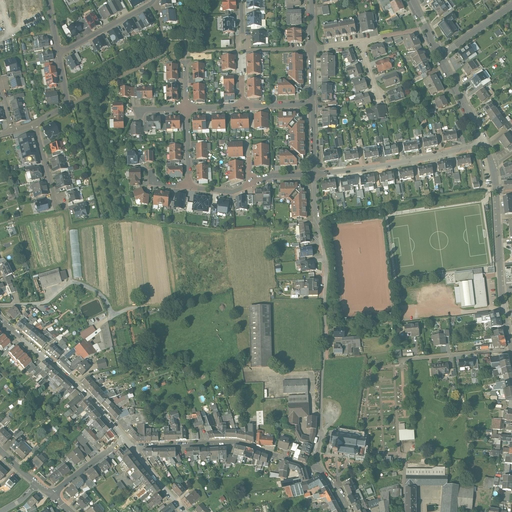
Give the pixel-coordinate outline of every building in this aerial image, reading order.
[(120,4),(118,0),(115,2),(120,11),(123,9),(120,4)] [(222,0),(223,11),(225,11),(228,11),(236,11),(235,0),(222,0)] [(399,0),(398,0),(390,4),(388,0),(386,0),(380,3),(385,12),(392,9),(395,14),(404,10),(399,0)] [(438,0),(433,4),(431,5),(435,11),(444,5),(442,3),(445,0),(438,0)] [(120,11),(115,2),(108,5),(114,15),(120,12),(120,11)] [(108,5),(102,9),(107,18),(107,19),(114,15),(108,5)] [(444,5),(435,11),(439,17),(442,15),(448,11),(444,5)] [(107,18),(102,9),(99,11),(104,20),(107,18)] [(166,12),(163,12),(164,23),(171,22),(171,23),(175,22),(174,11),(172,11),(166,12)] [(293,12),(286,12),(287,18),(289,18),(290,25),(301,25),(301,16),(300,17),(300,12),(293,12)] [(148,13),(139,18),(140,21),(138,22),(138,23),(142,30),(146,28),(146,29),(151,26),(150,23),(153,22),(148,13)] [(92,15),(87,18),(85,19),(89,27),(91,30),(100,25),(97,21),(96,18),(93,14),(92,15)] [(360,19),(360,23),(362,33),(373,31),(372,22),(373,22),(372,17),(371,17),(360,19)] [(446,20),(444,22),(443,21),(442,22),(443,22),(439,25),(443,32),(453,25),(449,19),(448,18),(446,20)] [(230,19),(223,19),(223,33),(234,32),(234,28),(235,28),(235,23),(234,23),(234,19),(230,19)] [(82,20),(76,23),(77,24),(81,31),(87,28),(82,20)] [(135,24),(133,20),(123,25),(126,31),(128,34),(129,34),(137,29),(138,29),(135,24)] [(349,21),(343,22),(343,23),(338,24),(339,24),(341,36),(341,37),(356,34),(354,21),(349,22),(349,21)] [(77,24),(74,25),(70,27),(70,28),(67,29),(72,37),(75,36),(75,37),(79,34),(82,32),(81,31),(77,24)] [(334,25),(334,24),(328,25),(328,26),(323,27),(325,39),(341,36),(339,24),(334,25)] [(453,25),(443,32),(448,38),(452,35),(458,31),(457,31),(453,25)] [(123,39),(117,29),(109,34),(111,38),(113,42),(115,44),(123,39)] [(301,30),(287,31),(288,42),(301,41),(301,30)] [(412,36),(403,40),(408,49),(412,46),(413,48),(420,45),(417,38),(414,39),(414,38),(413,38),(412,36)] [(46,37),(37,39),(39,49),(49,47),(46,37)] [(104,40),(102,37),(93,42),(95,46),(98,51),(107,46),(104,40)] [(176,42),(168,42),(169,55),(177,55),(176,42)] [(382,44),(378,46),(377,45),(376,45),(372,47),(373,48),(371,49),(374,58),(385,53),(384,53),(381,45),(383,45),(382,44)] [(468,58),(469,61),(477,56),(475,53),(476,52),(471,45),(469,47),(474,54),(468,58)] [(458,54),(464,61),(468,58),(474,54),(469,47),(469,46),(458,54)] [(352,50),(342,53),(344,59),(347,58),(349,62),(350,62),(355,60),(352,50)] [(52,61),(50,51),(41,53),(43,63),(52,61)] [(415,51),(403,53),(407,61),(412,59),(410,56),(414,54),(415,55),(416,54),(415,51)] [(296,53),(283,53),(283,63),(288,63),(288,57),(292,57),(292,56),(296,55),(296,53)] [(422,53),(420,54),(418,54),(416,54),(415,55),(414,54),(410,56),(412,59),(416,67),(426,62),(429,61),(425,53),(422,53)] [(71,57),(66,60),(72,70),(79,66),(78,63),(73,55),(71,57)] [(296,55),(292,56),(292,57),(288,57),(288,63),(288,69),(302,68),(302,56),(297,56),(297,55),(296,55)] [(332,57),(329,57),(329,55),(326,55),(326,57),(324,57),(321,58),(321,68),(332,68),(335,68),(335,57),(332,57)] [(231,56),(222,56),(222,71),(235,70),(235,56),(231,56)] [(260,56),(253,56),(252,56),(247,56),(247,74),(260,74),(260,56)] [(389,59),(376,63),(379,72),(392,68),(389,59)] [(21,74),(19,66),(16,66),(14,60),(4,62),(6,68),(9,67),(10,73),(16,71),(17,72),(18,75),(21,74)] [(426,62),(419,66),(423,74),(430,71),(426,62)] [(472,62),(462,69),(467,76),(472,72),(477,69),(472,62)] [(352,68),(347,69),(349,76),(354,74),(355,76),(362,74),(359,65),(352,68)] [(481,66),(477,69),(472,72),(474,75),(477,73),(481,70),(483,69),(481,66)] [(54,68),(44,70),(45,77),(56,75),(54,68)] [(302,68),(288,69),(288,72),(288,76),(295,82),(298,85),(303,85),(302,68)] [(332,68),(321,68),(321,77),(328,77),(328,76),(332,76),(332,68)] [(482,73),(487,80),(489,79),(491,78),(486,71),(483,72),(482,73)] [(295,82),(288,76),(288,72),(284,76),(285,77),(293,85),(295,82)] [(396,73),(383,77),(384,81),(386,87),(399,83),(396,73)] [(482,73),(478,76),(471,81),(476,88),(482,84),(487,80),(482,73)] [(56,75),(45,77),(47,86),(49,86),(55,84),(57,84),(56,75)] [(435,76),(423,82),(426,87),(428,86),(430,89),(429,90),(431,95),(436,92),(437,94),(444,91),(439,81),(438,81),(435,76)] [(228,77),(224,77),(224,85),(233,85),(234,85),(233,77),(228,77)] [(293,85),(285,77),(281,81),(285,81),(292,87),(294,85),(293,85)] [(14,80),(10,81),(12,90),(21,87),(19,79),(14,80)] [(253,80),(248,80),(248,98),(261,97),(261,80),(253,80)] [(360,81),(354,83),(357,92),(367,88),(364,80),(360,81)] [(278,81),(278,95),(294,95),(294,90),(285,81),(281,81),(278,81)] [(330,85),(322,85),(322,94),(332,93),(332,85),(330,85)] [(129,88),(121,88),(121,89),(121,98),(129,98),(129,97),(129,88)] [(396,90),(388,93),(391,101),(395,100),(395,101),(404,98),(403,97),(404,96),(404,95),(402,95),(402,92),(402,91),(402,90),(401,90),(400,89),(396,90)] [(483,90),(476,95),(481,103),(488,98),(483,90)] [(224,92),(224,100),(234,100),(234,91),(224,92)] [(54,93),(45,94),(46,100),(47,100),(48,105),(58,103),(56,92),(54,93)] [(177,93),(167,94),(167,101),(172,101),(175,101),(178,101),(177,93)] [(332,93),(322,94),(322,102),(328,102),(332,102),(332,93)] [(356,98),(354,99),(357,106),(362,104),(363,106),(370,103),(367,94),(363,96),(356,98)] [(443,97),(435,100),(438,109),(447,105),(446,101),(445,101),(443,97)] [(20,101),(11,103),(13,111),(22,109),(20,101)] [(491,103),(483,109),(487,115),(495,110),(493,107),(493,106),(491,103)] [(123,104),(113,104),(114,113),(123,112),(123,104)] [(380,106),(375,107),(375,108),(371,109),(371,110),(367,110),(366,113),(367,115),(368,117),(368,118),(368,120),(369,121),(372,121),(373,120),(384,119),(384,115),(383,115),(383,112),(381,111),(380,107),(380,106)] [(22,109),(13,111),(14,116),(15,116),(15,118),(15,119),(16,123),(25,121),(22,109)] [(495,110),(487,115),(492,122),(500,116),(495,110)] [(267,114),(255,115),(255,120),(255,129),(268,128),(267,114)] [(295,114),(278,114),(279,128),(282,128),(286,128),(293,121),(296,118),(295,114)] [(225,115),(212,116),(212,121),(212,129),(225,129),(225,115)] [(249,115),(231,115),(231,129),(249,128),(249,120),(249,115)] [(206,116),(192,116),(193,130),(206,129),(206,121),(206,116)] [(506,124),(500,116),(492,122),(498,130),(504,126),(506,125),(506,124)] [(160,117),(155,117),(152,117),(152,118),(147,118),(147,124),(147,130),(148,130),(160,130),(160,124),(160,117)] [(336,117),(323,118),(323,127),(327,127),(327,125),(331,125),(336,125),(337,125),(336,117)] [(114,120),(114,128),(123,128),(123,120),(114,120)] [(295,123),(293,121),(286,128),(282,128),(287,132),(294,124),(295,123)] [(53,123),(42,129),(44,132),(46,133),(47,135),(46,136),(48,139),(49,139),(56,135),(58,133),(53,123)] [(297,126),(290,133),(290,136),(290,140),(304,139),(304,123),(299,123),(297,126)] [(140,124),(133,124),(131,127),(131,131),(130,132),(130,134),(131,135),(140,135),(140,128),(140,124)] [(287,132),(286,132),(290,136),(290,133),(297,126),(294,124),(287,132)] [(453,133),(449,134),(450,141),(457,140),(455,132),(452,132),(453,133)] [(449,134),(444,135),(444,133),(441,134),(443,143),(450,141),(449,134)] [(39,161),(33,135),(18,139),(20,146),(22,145),(24,151),(21,152),(25,165),(39,161)] [(511,144),(511,140),(508,135),(499,141),(506,149),(507,149),(511,144)] [(436,138),(433,138),(433,139),(429,140),(431,147),(437,146),(436,138)] [(304,139),(290,140),(290,143),(290,147),(297,153),(300,156),(305,156),(304,139)] [(429,140),(425,141),(425,139),(422,140),(424,149),(431,147),(429,140)] [(414,144),(410,144),(411,152),(418,150),(416,142),(414,142),(414,144)] [(58,144),(57,143),(54,144),(55,145),(50,146),(52,153),(60,151),(62,151),(63,149),(61,143),(58,144)] [(242,143),(228,144),(229,157),(243,157),(242,143)] [(297,153),(290,147),(290,143),(286,147),(287,148),(295,156),(297,153)] [(389,143),(384,144),(385,148),(383,148),(384,157),(391,156),(390,148),(389,143)] [(410,144),(406,145),(405,144),(403,144),(404,153),(411,152),(410,144)] [(268,146),(254,147),(255,165),(269,165),(268,146)] [(394,148),(390,148),(391,156),(398,154),(397,146),(394,146),(394,148)] [(295,156),(287,148),(283,152),(287,152),(294,158),(296,156),(295,156)] [(374,150),(370,151),(372,158),(378,157),(377,148),(374,149),(374,150)] [(334,150),(330,151),(331,161),(338,160),(337,151),(334,152),(334,150)] [(370,151),(366,152),(366,150),(363,151),(365,159),(372,158),(370,151)] [(330,151),(325,152),(325,153),(323,154),(324,162),(331,161),(330,151)] [(354,153),(350,153),(352,161),(358,159),(357,151),(354,151),(354,153)] [(136,156),(133,152),(128,152),(128,164),(137,164),(137,158),(136,156)] [(294,158),(287,152),(283,152),(279,152),(280,166),(297,165),(297,161),(294,158)] [(350,153),(346,154),(346,153),(343,153),(345,162),(352,161),(350,153)] [(58,159),(50,161),(52,166),(65,163),(63,158),(63,157),(58,159)] [(470,157),(463,158),(464,166),(468,165),(468,166),(471,166),(470,157)] [(463,158),(456,159),(457,168),(460,168),(460,166),(464,166),(463,158)] [(451,162),(444,163),(445,170),(449,170),(449,171),(452,170),(451,162)] [(65,163),(52,166),(53,172),(66,169),(65,163)] [(243,163),(229,163),(229,181),(243,180),(243,163)] [(444,163),(437,164),(438,173),(441,172),(441,171),(445,170),(444,163)] [(175,167),(168,167),(168,168),(168,177),(182,177),(182,167),(175,167)] [(431,167),(425,168),(426,175),(430,174),(430,176),(433,175),(431,167)] [(35,169),(29,170),(29,172),(31,179),(35,178),(36,179),(41,178),(40,174),(39,171),(40,171),(39,168),(35,169)] [(425,168),(418,169),(419,178),(422,177),(422,176),(426,175),(425,168)] [(140,170),(130,170),(130,179),(131,179),(140,179),(140,170)] [(412,170),(405,171),(406,178),(411,177),(411,179),(414,178),(412,170)] [(405,171),(398,172),(400,181),(403,180),(402,179),(406,178),(405,171)] [(393,173),(386,174),(387,181),(391,181),(392,182),(394,182),(393,173)] [(386,174),(379,175),(381,184),(383,184),(383,182),(387,181),(386,174)] [(62,176),(55,178),(56,184),(69,180),(68,175),(62,176)] [(373,175),(366,177),(368,184),(372,183),(372,185),(375,184),(373,175)] [(366,177),(360,178),(361,186),(364,186),(364,185),(368,184),(366,177)] [(354,178),(347,179),(348,186),(352,186),(352,187),(355,187),(354,178)] [(347,179),(340,180),(342,189),(344,189),(345,192),(349,192),(348,186),(347,179)] [(69,180),(56,184),(58,189),(65,187),(70,186),(69,180)] [(334,181),(328,182),(329,189),(333,189),(333,190),(336,189),(334,181)] [(328,182),(321,183),(322,192),(325,191),(325,190),(329,189),(328,182)] [(37,185),(32,186),(32,187),(33,192),(46,189),(45,183),(37,185)] [(297,185),(280,185),(281,199),(284,199),(288,199),(295,192),(297,189),(297,185)] [(141,188),(133,191),(134,193),(134,194),(136,200),(135,200),(137,204),(141,205),(141,204),(147,204),(148,196),(145,195),(143,194),(141,188)] [(46,189),(33,192),(35,198),(48,195),(46,189)] [(169,193),(155,191),(153,205),(167,206),(168,197),(169,193)] [(71,193),(68,194),(70,203),(79,201),(78,197),(79,197),(77,192),(71,193)] [(295,192),(288,199),(284,199),(288,203),(297,194),(295,192)] [(288,203),(292,207),(292,204),(300,195),(298,193),(297,194),(288,203)] [(300,195),(292,204),(292,207),(292,219),(306,218),(306,193),(301,194),(300,195)] [(185,197),(185,195),(176,194),(175,202),(174,208),(183,209),(184,205),(185,197)] [(208,208),(209,198),(194,196),(193,203),(193,210),(207,212),(208,208)] [(511,197),(503,198),(504,206),(511,205),(511,204),(511,199),(511,197)] [(247,198),(236,198),(236,209),(240,209),(240,212),(241,212),(241,211),(247,211),(247,205),(247,198)] [(222,200),(218,200),(218,206),(217,212),(226,213),(227,212),(229,201),(225,201),(225,200),(222,200)] [(37,204),(35,204),(37,212),(48,210),(46,202),(45,202),(37,204)] [(78,209),(73,210),(75,219),(81,217),(84,219),(85,216),(86,216),(84,207),(78,209)] [(308,225),(299,226),(300,235),(309,234),(308,225)] [(79,230),(70,230),(73,277),(82,276),(79,230)] [(309,234),(300,235),(301,243),(310,242),(309,234)] [(312,248),(300,250),(301,257),(301,258),(304,257),(313,257),(312,248)] [(95,258),(86,259),(88,284),(96,284),(95,258)] [(305,263),(301,264),(301,265),(300,266),(300,267),(300,268),(300,269),(301,269),(302,270),(302,271),(307,270),(308,272),(309,271),(310,271),(315,270),(314,262),(305,263)] [(3,267),(0,268),(1,270),(5,278),(12,274),(7,265),(3,267)] [(474,306),(474,308),(487,307),(484,279),(481,279),(481,275),(485,275),(485,274),(482,274),(482,271),(454,274),(455,284),(459,283),(459,288),(455,289),(456,304),(461,303),(462,308),(474,306)] [(58,272),(38,278),(40,286),(60,281),(58,272)] [(318,280),(307,280),(307,287),(304,287),(304,290),(318,290),(318,280)] [(13,307),(6,314),(10,317),(13,319),(14,318),(15,319),(20,314),(13,307)] [(270,307),(250,307),(251,368),(271,367),(270,307)] [(27,313),(24,313),(19,319),(21,321),(22,321),(25,317),(26,318),(28,316),(27,315),(28,314),(27,313)] [(498,313),(490,315),(488,316),(487,313),(475,314),(476,318),(482,317),(482,322),(486,322),(500,320),(498,313)] [(22,321),(21,321),(19,319),(14,325),(22,332),(32,320),(30,318),(26,322),(26,323),(25,324),(22,321)] [(32,320),(22,332),(28,337),(33,330),(29,327),(31,326),(36,320),(35,319),(32,320)] [(43,325),(40,319),(37,321),(39,323),(33,327),(35,329),(43,325)] [(500,320),(486,322),(487,326),(491,325),(491,324),(492,324),(493,328),(501,327),(500,320)] [(35,329),(33,330),(36,333),(42,329),(41,328),(50,324),(49,322),(43,325),(35,329)] [(90,343),(76,354),(79,357),(76,359),(78,361),(80,363),(84,360),(112,347),(108,323),(100,328),(102,331),(104,343),(99,346),(98,344),(93,348),(90,343)] [(418,325),(405,326),(405,333),(411,333),(412,336),(419,335),(418,325)] [(0,348),(2,351),(10,344),(7,340),(8,340),(9,341),(10,340),(7,335),(5,337),(6,338),(6,339),(3,335),(2,336),(0,333),(0,332),(1,333),(2,332),(0,329),(0,348)] [(344,329),(341,329),(334,329),(334,338),(342,338),(344,338),(344,329)] [(33,330),(28,337),(36,344),(42,338),(47,335),(49,334),(47,332),(45,330),(40,336),(36,333),(33,330)] [(59,336),(54,330),(49,334),(47,335),(50,338),(52,340),(53,340),(55,338),(59,336)] [(441,337),(433,337),(434,347),(445,346),(444,338),(444,334),(440,335),(441,337)] [(42,338),(36,344),(42,349),(47,342),(50,338),(47,335),(42,338)] [(90,336),(57,362),(56,363),(60,366),(64,362),(66,360),(75,352),(76,354),(90,343),(88,341),(91,338),(90,336)] [(495,339),(492,339),(493,349),(506,347),(504,338),(495,339)] [(53,344),(46,352),(51,357),(57,351),(65,344),(66,343),(62,341),(55,349),(53,348),(55,346),(53,344)] [(65,344),(57,351),(59,352),(60,351),(61,352),(67,347),(65,344)] [(347,347),(341,347),(341,345),(337,345),(337,346),(334,346),(334,355),(347,355),(347,347)] [(18,350),(15,346),(14,347),(9,352),(7,353),(15,362),(16,362),(23,370),(25,368),(31,362),(28,359),(29,358),(30,360),(31,358),(28,354),(27,356),(27,357),(24,354),(23,355),(20,351),(21,351),(22,352),(23,350),(20,347),(18,348),(19,349),(18,350)] [(57,351),(51,357),(56,361),(62,355),(59,352),(57,351)] [(473,359),(459,361),(460,368),(464,367),(464,368),(469,368),(469,367),(473,366),(474,366),(473,361),(473,359)] [(69,368),(64,362),(60,366),(66,371),(69,375),(75,369),(80,364),(80,363),(78,361),(69,368)] [(84,361),(76,370),(82,376),(90,367),(84,361)] [(509,361),(500,363),(495,363),(491,363),(492,368),(498,367),(499,369),(501,369),(510,367),(509,361)] [(31,362),(25,368),(27,371),(33,365),(31,362)] [(36,368),(34,370),(38,375),(39,374),(48,366),(43,362),(36,368)] [(33,365),(27,371),(30,374),(31,372),(34,370),(36,368),(33,365)] [(441,365),(437,366),(432,366),(433,376),(434,376),(434,377),(442,377),(442,375),(448,374),(448,370),(447,365),(441,365)] [(48,366),(39,374),(44,379),(47,376),(53,370),(48,366)] [(510,367),(501,369),(502,373),(501,373),(497,374),(498,377),(504,376),(511,374),(510,367)] [(455,369),(448,370),(448,374),(449,378),(456,377),(455,369)] [(53,370),(47,376),(44,379),(41,381),(44,383),(48,379),(49,377),(52,380),(58,375),(58,374),(53,370)] [(64,380),(58,375),(52,380),(50,382),(56,389),(61,385),(64,380)] [(95,375),(88,378),(82,384),(87,389),(93,383),(90,380),(92,380),(93,380),(95,380),(95,378),(96,378),(95,375)] [(71,386),(64,380),(61,385),(64,388),(59,394),(61,396),(71,386)] [(307,380),(283,381),(283,393),(305,393),(305,396),(288,397),(289,416),(288,422),(288,425),(294,426),(297,426),(297,424),(298,417),(308,417),(307,380)] [(511,380),(505,382),(500,383),(495,383),(496,387),(493,387),(493,391),(500,390),(499,387),(503,386),(504,386),(506,385),(506,387),(503,388),(503,389),(504,390),(511,387),(511,380)] [(98,382),(93,383),(87,389),(92,395),(98,389),(95,386),(99,385),(98,382)] [(71,386),(61,396),(64,397),(68,393),(69,394),(75,389),(71,386)] [(511,387),(504,390),(503,389),(500,390),(501,395),(502,395),(505,395),(506,401),(511,401),(511,387)] [(102,393),(98,389),(92,395),(96,399),(102,393)] [(108,390),(102,393),(96,399),(97,400),(102,405),(108,400),(116,396),(114,394),(113,391),(109,394),(108,390)] [(78,392),(74,396),(72,393),(67,397),(71,402),(68,405),(71,409),(74,406),(84,398),(81,394),(80,394),(78,392)] [(110,403),(108,400),(102,405),(109,413),(114,407),(121,403),(122,402),(126,400),(125,397),(121,398),(118,399),(117,397),(112,400),(112,401),(111,402),(110,403)] [(86,400),(80,405),(82,407),(76,412),(77,413),(75,415),(77,417),(79,415),(84,411),(91,406),(86,400)] [(121,403),(114,407),(109,413),(113,417),(119,412),(117,410),(119,409),(119,408),(120,407),(121,407),(124,406),(122,402),(121,403)] [(91,406),(84,411),(79,415),(82,418),(84,420),(89,416),(95,411),(91,406)] [(218,414),(217,409),(213,411),(214,415),(216,425),(218,425),(220,426),(220,427),(226,427),(225,423),(221,424),(220,418),(219,418),(218,414)] [(101,417),(95,411),(89,416),(89,417),(88,417),(89,418),(90,418),(92,420),(88,424),(90,426),(98,419),(101,417)] [(119,412),(113,417),(116,421),(120,417),(121,418),(126,417),(130,416),(128,412),(127,411),(121,414),(119,412)] [(511,412),(504,411),(504,415),(503,415),(502,418),(504,418),(503,420),(511,421),(511,420),(511,417),(511,412)] [(130,416),(126,417),(121,418),(129,427),(133,423),(131,421),(134,420),(138,426),(144,425),(147,424),(148,424),(144,412),(133,415),(130,416)] [(177,412),(169,414),(170,417),(173,426),(178,426),(176,419),(179,419),(177,412)] [(129,427),(121,418),(120,417),(116,421),(125,430),(129,427)] [(197,418),(192,420),(194,428),(204,425),(202,420),(201,417),(197,418)] [(308,417),(307,429),(310,429),(311,434),(315,434),(316,418),(308,417)] [(106,427),(98,419),(90,426),(88,428),(91,432),(95,428),(100,433),(100,432),(104,428),(106,427)] [(501,420),(492,419),(491,430),(500,430),(501,422),(501,420)] [(234,432),(226,431),(225,438),(237,439),(237,433),(237,432),(237,431),(236,428),(235,424),(231,426),(233,430),(234,432)] [(106,427),(104,428),(107,433),(106,433),(108,435),(105,437),(109,441),(110,440),(113,437),(112,436),(111,437),(109,433),(110,432),(109,431),(111,429),(108,425),(106,427)] [(213,433),(210,427),(210,428),(207,428),(206,430),(209,439),(215,439),(213,433)] [(91,432),(88,428),(86,429),(82,433),(89,441),(94,446),(99,441),(95,437),(91,432)] [(242,434),(240,433),(240,432),(237,433),(237,439),(246,441),(246,433),(246,429),(242,430),(242,434)] [(405,430),(399,430),(399,441),(414,440),(414,429),(405,430)] [(18,430),(12,436),(14,438),(20,433),(18,430)] [(132,430),(128,433),(133,438),(136,435),(132,430)] [(186,433),(186,430),(181,430),(181,433),(178,433),(176,433),(176,441),(186,441),(186,433)] [(169,431),(164,431),(164,441),(176,441),(176,433),(172,433),(169,433),(169,431)] [(311,434),(309,438),(302,436),(300,431),(299,431),(294,432),(299,442),(304,444),(312,446),(315,434),(311,434)] [(362,435),(336,432),(336,433),(335,433),(334,434),(333,435),(332,435),(332,434),(332,436),(331,436),(330,443),(331,443),(330,446),(331,447),(333,447),(332,449),(333,449),(333,455),(333,454),(337,454),(337,456),(338,456),(338,454),(341,455),(341,456),(342,456),(342,455),(346,456),(346,457),(347,456),(350,456),(350,457),(351,457),(351,456),(354,457),(354,458),(355,458),(355,457),(357,455),(358,455),(359,455),(358,457),(363,457),(364,455),(364,454),(364,450),(365,450),(365,447),(366,446),(366,444),(366,440),(366,441),(361,440),(362,435)] [(78,437),(85,445),(89,441),(82,433),(78,437)] [(141,435),(139,433),(136,435),(133,438),(136,442),(138,442),(141,442),(145,442),(145,435),(141,435)] [(10,438),(6,434),(0,440),(0,443),(3,446),(10,438)] [(511,436),(511,437),(510,437),(499,436),(499,440),(499,441),(501,441),(510,442),(510,447),(511,447),(511,436)] [(90,452),(78,437),(75,440),(81,447),(85,452),(87,455),(90,452)] [(289,440),(281,437),(278,448),(283,450),(283,449),(287,450),(288,449),(291,450),(292,447),(293,444),(294,443),(289,441),(289,440)] [(16,440),(9,447),(15,452),(21,446),(24,443),(19,438),(16,440)] [(99,442),(94,445),(98,450),(102,447),(99,442)] [(312,446),(304,444),(302,452),(304,453),(306,454),(309,456),(312,446)] [(28,453),(21,446),(15,452),(22,460),(28,453)] [(239,447),(235,446),(233,455),(233,457),(232,459),(236,460),(242,461),(243,458),(246,448),(239,447)] [(121,450),(117,453),(123,461),(132,455),(126,448),(124,449),(124,450),(123,450),(124,451),(123,452),(121,450)] [(254,451),(246,448),(243,458),(245,459),(247,459),(252,460),(254,451)] [(193,449),(186,450),(188,457),(191,457),(193,463),(195,463),(195,462),(194,456),(193,449)] [(206,450),(206,449),(202,450),(199,450),(200,457),(201,461),(206,460),(207,462),(210,462),(210,460),(209,450),(206,450)] [(218,449),(209,450),(210,460),(219,459),(218,458),(218,457),(218,449)] [(226,449),(223,449),(218,449),(218,457),(226,458),(226,456),(228,456),(228,453),(226,453),(226,449)] [(77,450),(67,458),(70,462),(71,461),(75,465),(83,458),(81,455),(80,453),(77,450)] [(152,450),(143,450),(142,452),(146,459),(147,458),(150,458),(149,459),(153,465),(156,463),(152,458),(152,450)] [(160,450),(152,450),(152,458),(156,463),(160,469),(163,467),(160,463),(162,462),(160,458),(160,450)] [(168,450),(160,450),(160,458),(166,458),(167,461),(169,464),(171,462),(168,458),(168,450)] [(305,458),(303,457),(304,453),(302,452),(301,452),(298,461),(306,463),(308,459),(305,458)] [(267,456),(262,454),(260,461),(259,466),(261,466),(262,467),(263,462),(266,463),(267,456)] [(39,455),(31,463),(38,470),(46,461),(39,455)] [(123,461),(120,463),(124,467),(122,468),(126,474),(133,468),(132,467),(135,465),(134,463),(136,461),(132,455),(123,461)] [(511,455),(510,455),(510,458),(509,458),(509,459),(505,459),(505,461),(501,461),(501,460),(499,460),(499,463),(504,464),(510,464),(511,464),(511,455)] [(105,461),(98,466),(102,472),(103,473),(107,470),(110,467),(105,461)] [(147,474),(136,461),(134,463),(135,465),(132,467),(133,468),(134,470),(136,473),(131,477),(136,483),(147,474)] [(289,463),(282,461),(280,469),(279,470),(280,471),(287,472),(289,463)] [(64,465),(57,471),(62,478),(69,472),(64,465)] [(133,468),(126,474),(130,478),(131,477),(136,473),(134,470),(133,468)] [(431,469),(431,476),(445,477),(445,468),(435,468),(431,469)] [(93,469),(86,475),(90,480),(91,482),(92,481),(94,479),(95,481),(99,478),(93,469)] [(305,469),(298,472),(300,477),(298,478),(299,481),(301,480),(301,483),(309,481),(305,469)] [(57,471),(48,478),(53,484),(62,478),(57,471)] [(287,472),(280,471),(279,475),(273,474),(272,478),(276,478),(278,478),(280,478),(285,479),(287,472)] [(136,483),(133,485),(136,488),(142,483),(144,485),(151,479),(147,474),(136,483)] [(320,476),(319,476),(302,484),(301,485),(302,491),(303,491),(310,489),(321,484),(322,485),(325,484),(320,476)] [(406,476),(405,476),(405,484),(412,484),(446,485),(447,485),(447,477),(445,477),(431,476),(406,476)] [(494,479),(484,477),(483,488),(493,490),(493,487),(494,483),(494,479)] [(12,478),(5,485),(2,487),(5,493),(10,490),(17,483),(12,478)] [(79,478),(71,484),(73,486),(76,490),(84,485),(79,478)] [(156,486),(151,479),(144,485),(141,487),(144,490),(136,496),(134,493),(128,498),(133,505),(140,499),(142,498),(143,497),(149,491),(156,486)] [(92,481),(91,482),(90,480),(87,481),(91,486),(93,488),(96,486),(92,481)] [(352,480),(346,483),(347,485),(346,486),(343,487),(348,497),(351,495),(352,495),(351,493),(354,491),(355,491),(352,483),(353,483),(352,480)] [(127,490),(121,482),(116,485),(122,493),(127,490)] [(178,483),(172,488),(179,497),(185,492),(178,483)] [(511,484),(494,483),(493,487),(496,487),(497,487),(498,486),(503,486),(503,490),(511,491),(511,484)] [(301,485),(294,486),(290,487),(292,494),(293,498),(304,495),(303,491),(302,491),(301,485)] [(447,485),(446,485),(443,511),(456,511),(456,508),(458,486),(447,485)] [(73,486),(65,492),(70,498),(73,496),(78,492),(76,490),(73,486)] [(156,486),(149,491),(151,493),(154,496),(160,491),(156,486)] [(474,487),(458,486),(456,508),(458,508),(472,510),(474,487)] [(327,487),(322,489),(323,493),(319,494),(317,495),(318,500),(324,498),(324,497),(323,494),(330,492),(327,487)] [(389,487),(381,489),(380,490),(380,492),(380,496),(381,499),(389,497),(389,491),(389,487)] [(412,487),(405,487),(405,508),(405,511),(416,511),(416,487),(412,487)] [(399,489),(389,491),(389,497),(389,498),(401,498),(401,490),(399,489)] [(190,495),(186,499),(191,505),(199,498),(194,492),(190,495)] [(335,502),(330,492),(323,494),(324,497),(324,498),(326,498),(328,504),(335,502)] [(157,494),(150,501),(152,503),(150,504),(153,507),(162,500),(157,494)] [(356,494),(352,496),(351,495),(348,497),(351,505),(355,503),(355,502),(358,501),(359,501),(356,494)] [(35,495),(27,503),(32,508),(34,506),(36,503),(37,504),(40,500),(35,495)] [(381,499),(376,501),(377,506),(379,505),(380,511),(389,511),(389,510),(389,506),(389,498),(389,497),(381,499)] [(82,498),(77,504),(83,510),(89,504),(82,498)] [(335,502),(328,504),(327,504),(323,506),(322,507),(323,509),(324,511),(330,508),(331,511),(334,511),(339,510),(335,502)]
